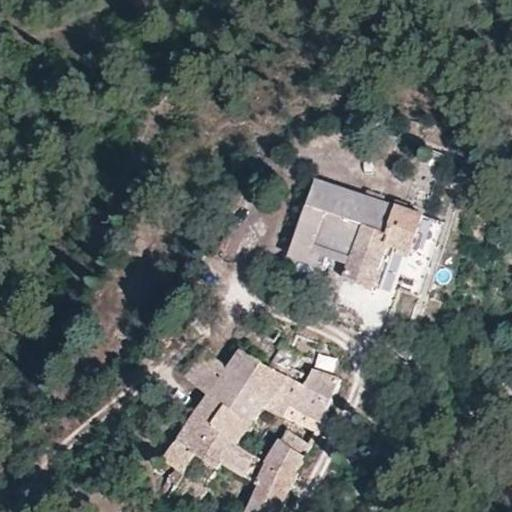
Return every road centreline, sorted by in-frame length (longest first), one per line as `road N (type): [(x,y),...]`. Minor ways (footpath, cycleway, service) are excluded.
road 1 (track): [(350,343),(237,301),(37,471),(15,511)]
road 2 (track): [(301,511),(358,387),(361,359),(350,343)]
